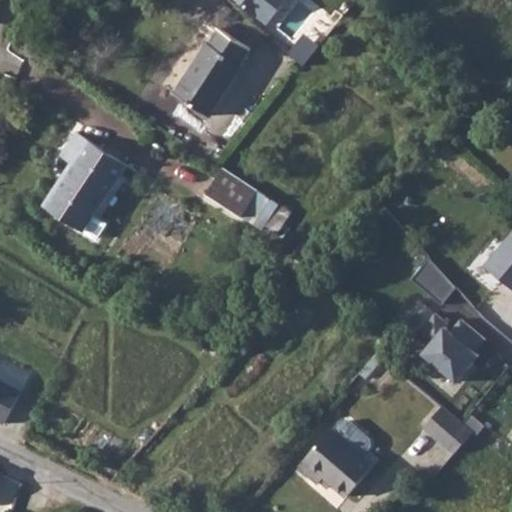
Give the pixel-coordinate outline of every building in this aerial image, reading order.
[(239,0),(269,23),(287,0),(239,0)] [(34,60),(45,19),(22,13),(11,54),(34,60)] [(175,91),(210,116),(244,65),(240,63),(250,49),(219,28),(211,41),(209,39),(175,91)] [(95,215),(128,164),(77,131),(61,155),(72,162),(45,205),(84,230),(85,229),(97,238),(107,223),(95,215)] [(263,229),(266,225),(280,204),(223,168),(207,195),(263,229)] [(280,233),(294,212),(280,204),(266,225),(280,233)] [(511,232),(487,264),(511,283),(511,232)] [(442,305),(456,287),(431,258),(413,281),(442,305)] [(434,312),(417,334),(429,344),(422,353),(458,381),(473,361),(469,358),(477,348),(485,338),(460,318),(450,330),(445,326),(447,323),(434,312)] [(477,348),(469,358),(473,361),(481,351),(477,348)] [(0,421),(5,423),(20,390),(0,379),(0,421)] [(417,436),(448,461),(474,432),(443,406),(417,436)] [(325,477),(349,496),(374,465),(363,456),(372,445),(371,438),(351,420),(344,420),(335,431),(332,429),(300,465),(320,483),(325,477)]
